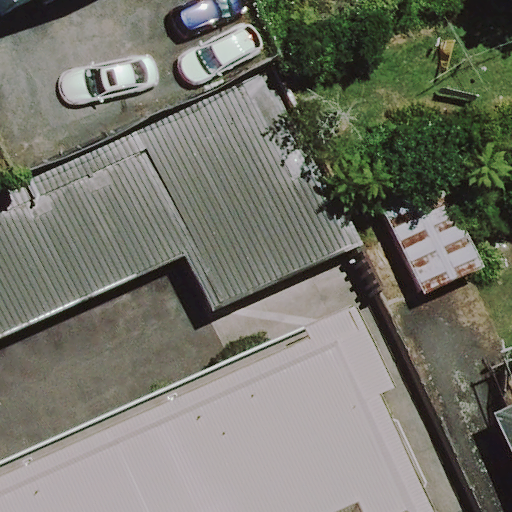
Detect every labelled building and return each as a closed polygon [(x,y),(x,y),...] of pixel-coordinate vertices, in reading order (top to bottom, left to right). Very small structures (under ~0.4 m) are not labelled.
[(0,0),(0,22),(49,0),(0,0)] [(327,266),(248,91),(0,203),(0,343),(173,266),(199,324),(327,266)] [(451,168),(358,212),(407,316),(500,272),(451,168)] [(372,511),(299,351),(113,435),(0,485),(0,511),(372,511)] [(511,511),(511,415),(478,429),(511,511)]
